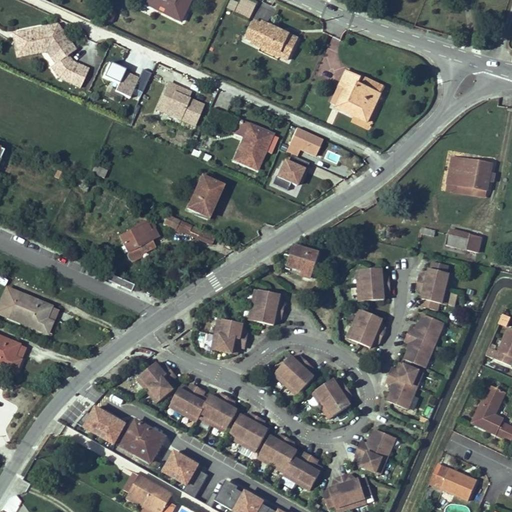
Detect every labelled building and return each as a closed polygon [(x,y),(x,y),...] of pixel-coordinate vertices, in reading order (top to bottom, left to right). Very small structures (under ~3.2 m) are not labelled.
[(147,0),(145,4),(181,22),(191,0),(147,0)] [(234,11),(238,3),(231,0),(227,8),(234,11)] [(256,4),(246,0),(241,0),(236,13),(250,19),(256,4)] [(117,13),(109,10),(105,19),(113,23),(117,13)] [(261,24),(253,21),(245,37),(253,41),(253,43),(261,47),(263,44),(281,53),(279,56),(288,60),(298,39),(262,22),(261,24)] [(56,25),(44,27),(52,31),(51,33),(55,35),(56,33),(64,36),(56,25)] [(44,27),(17,33),(20,44),(26,43),(30,45),(31,49),(41,47),(46,49),(47,51),(56,64),(52,66),(59,78),(81,87),(88,70),(71,63),(67,57),(75,51),(64,36),(56,33),(55,35),(51,33),(52,31),(44,27)] [(20,44),(17,33),(12,34),(17,57),(47,51),(46,49),(41,47),(31,49),(30,45),(26,43),(20,44)] [(281,53),(263,44),(261,47),(279,56),(281,53)] [(143,92),(151,73),(142,69),(139,77),(125,71),(126,70),(111,63),(105,77),(119,84),(115,92),(129,99),(134,88),(143,92)] [(355,113),(368,119),(380,93),(358,83),(361,78),(346,71),(338,87),(339,87),(345,90),(337,106),(336,108),(354,116),(355,113)] [(358,83),(380,93),(383,88),(361,78),(358,83)] [(179,88),(169,84),(157,110),(194,126),(203,106),(176,94),(179,88)] [(332,104),(337,106),(345,90),(339,87),(332,104)] [(367,122),(368,119),(355,113),(354,116),(367,122)] [(270,134),(240,121),(235,134),(244,138),(234,160),(256,170),(264,151),(262,151),(270,134)] [(322,140),(296,128),(289,145),(300,150),(314,156),(322,140)] [(278,138),(270,134),(262,151),(264,151),(271,154),(278,138)] [(289,145),(285,153),(291,155),(296,158),(300,150),(289,145)] [(327,149),(323,158),(337,164),(341,154),(327,149)] [(272,185),(287,192),(290,184),(296,186),(304,170),(305,171),(309,163),(296,158),(291,155),(287,162),(284,161),(277,177),(275,177),(272,185)] [(454,185),(458,160),(453,159),(447,191),(486,198),(487,191),(454,185)] [(492,165),(458,160),(454,185),(487,191),(489,182),(490,175),(492,165)] [(95,165),(91,173),(104,179),(107,171),(95,165)] [(55,177),(62,180),(64,175),(57,171),(55,177)] [(222,187),(201,178),(188,209),(205,217),(211,204),(214,205),(222,187)] [(211,204),(205,217),(208,218),(214,205),(211,204)] [(214,238),(168,217),(165,225),(176,230),(175,232),(182,235),(183,233),(211,245),(214,238)] [(148,222),(118,237),(127,254),(126,256),(129,261),(131,263),(141,258),(142,255),(151,250),(148,245),(154,242),(153,241),(160,238),(156,230),(157,230),(151,218),(147,220),(148,222)] [(434,236),(435,231),(423,228),(422,233),(434,236)] [(449,235),(469,240),(471,235),(450,230),(449,235)] [(481,238),(471,235),(469,240),(449,235),(446,246),(477,253),(481,238)] [(157,248),(154,242),(148,245),(151,250),(157,248)] [(320,254),(294,246),(288,266),(292,267),(303,271),(301,275),(312,279),(320,254)] [(448,266),(432,262),(431,269),(429,269),(429,271),(427,277),(421,275),(419,283),(450,290),(454,275),(446,273),(448,266)] [(303,271),(292,267),(290,272),(301,275),(303,271)] [(382,269),(357,271),(358,287),(389,284),(389,277),(383,277),(382,271),(382,269)] [(134,285),(101,270),(98,276),(131,291),(134,285)] [(450,290),(419,283),(417,290),(424,292),(422,298),(422,299),(423,300),(421,307),(437,311),(439,304),(446,305),(450,290)] [(389,284),(358,287),(360,302),(385,300),(385,299),(384,293),(390,292),(389,284)] [(6,289),(0,304),(0,314),(47,334),(52,323),(46,320),(51,307),(6,289)] [(280,295),(256,290),(252,305),(283,312),(284,304),(279,303),(280,297),(280,295)] [(283,312),(252,305),(249,320),(274,326),(274,324),(275,318),(281,319),(283,312)] [(57,310),(51,307),(46,320),(52,323),(57,310)] [(359,310),(353,324),(382,336),(385,329),(380,327),(382,321),(383,320),(359,310)] [(411,328),(408,335),(435,346),(444,323),(423,315),(417,330),(411,328)] [(510,318),(503,315),(500,324),(507,327),(510,318)] [(219,319),(216,335),(246,341),(248,334),(242,332),(243,326),(244,325),(219,319)] [(382,336),(353,324),(347,339),(371,349),(371,347),(374,341),(379,343),(382,336)] [(511,329),(508,327),(498,352),(495,360),(511,367),(511,365),(511,329)] [(246,341),(216,335),(212,350),(237,355),(239,347),(244,349),(246,341)] [(435,346),(408,335),(406,342),(411,345),(405,360),(425,368),(435,346)] [(0,366),(15,373),(20,361),(14,359),(19,346),(0,338),(0,366)] [(25,349),(19,346),(14,359),(20,361),(25,349)] [(495,351),(489,348),(485,356),(492,359),(495,351)] [(286,385),(307,363),(301,357),(297,362),(292,357),(291,356),(274,375),(286,385)] [(147,392),(171,372),(166,366),(162,369),(158,365),(157,363),(137,380),(147,392)] [(312,368),(307,363),(286,385),(297,396),(314,377),(313,376),(308,372),(312,368)] [(424,373),(401,364),(398,371),(393,369),(390,376),(418,387),(424,373)] [(176,377),(171,372),(147,392),(157,403),(177,387),(172,381),(176,377)] [(418,387),(390,376),(387,383),(394,386),(388,402),(408,410),(418,387)] [(321,407),(347,390),(343,383),(338,386),(335,381),(334,380),(313,393),(321,407)] [(183,414),(198,388),(191,384),(189,389),(182,385),(170,407),(183,414)] [(489,386),(471,424),(511,443),(511,427),(502,423),(504,420),(495,415),(506,393),(489,386)] [(205,392),(198,388),(183,414),(197,422),(199,418),(204,409),(203,408),(208,400),(202,397),(205,392)] [(351,396),(347,390),(321,407),(330,420),(351,406),(350,404),(347,399),(351,396)] [(212,425),(227,398),(220,394),(218,399),(212,396),(211,395),(208,400),(203,408),(204,409),(199,418),(212,425)] [(234,401),(227,398),(212,425),(226,432),(238,410),(237,410),(231,406),(234,401)] [(126,424),(96,407),(92,415),(87,412),(77,423),(114,445),(126,424)] [(229,437),(242,445),(257,418),(251,414),(248,419),(242,416),(241,415),(229,437)] [(264,422),(257,418),(242,445),(256,453),(268,431),(267,430),(261,427),(264,422)] [(165,438),(136,421),(122,446),(151,462),(165,438)] [(396,438),(375,430),(369,445),(362,442),(359,449),(386,461),(396,438)] [(272,466),(287,439),(280,435),(277,440),(272,437),(271,436),(258,458),(272,466)] [(294,442),(287,439),(272,466),(284,473),(290,463),(291,464),(298,451),(296,451),(291,447),(294,442)] [(386,461),(359,449),(356,457),(361,459),(358,466),(380,475),(386,461)] [(297,483),(311,457),(305,453),(302,458),(296,454),(291,464),(290,463),(284,473),(283,475),(297,483)] [(183,492),(194,499),(207,476),(196,469),(197,468),(193,466),(195,464),(178,454),(177,457),(173,455),(163,473),(186,486),(183,492)] [(318,460),(311,457),(297,483),(310,490),(322,469),(315,465),(318,460)] [(477,481),(438,464),(429,484),(468,501),(477,481)] [(130,494),(141,476),(134,473),(124,490),(130,494)] [(141,476),(130,494),(161,511),(171,511),(175,507),(167,503),(172,495),(141,476)] [(350,476),(342,478),(352,509),(367,504),(365,497),(372,494),(367,479),(360,481),(359,480),(358,480),(352,482),(350,476)] [(341,511),(352,509),(342,478),(335,481),(337,487),(331,489),(329,489),(330,491),(323,493),(328,509),(335,506),(336,511),(341,511)] [(205,505),(210,508),(214,501),(233,511),(278,511),(279,511),(263,502),(261,504),(244,494),(245,492),(229,483),(228,485),(224,483),(217,495),(212,492),(205,505)] [(160,511),(161,511),(130,494),(128,498),(146,508),(144,511),(160,511)]
